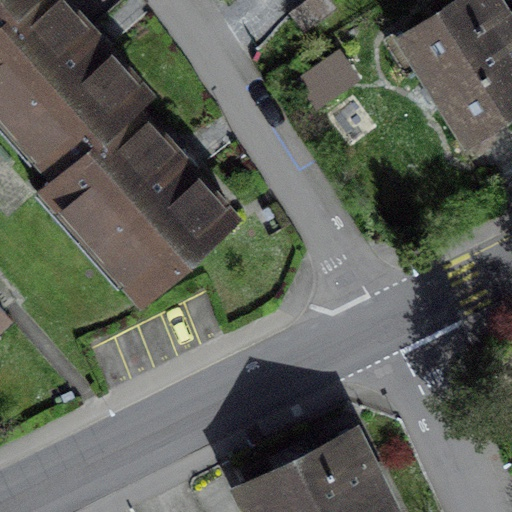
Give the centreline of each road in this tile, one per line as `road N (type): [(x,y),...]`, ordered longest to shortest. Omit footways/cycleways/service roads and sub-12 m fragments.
road 1 (residential): [(14,511),(381,332)]
road 2 (residential): [(173,0),(290,174),(381,332)]
road 3 (residential): [(381,332),(459,511)]
road 4 (residential): [(381,332),(511,263)]
